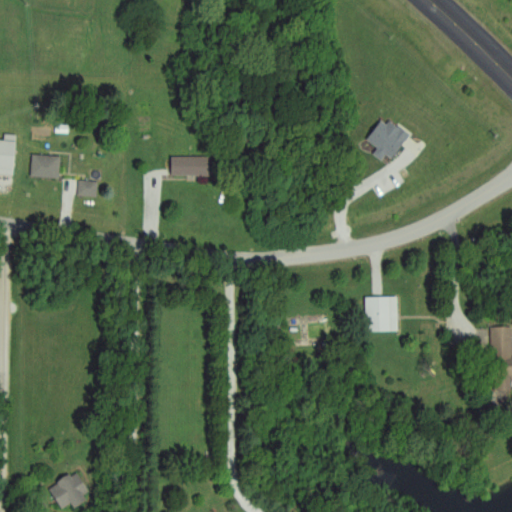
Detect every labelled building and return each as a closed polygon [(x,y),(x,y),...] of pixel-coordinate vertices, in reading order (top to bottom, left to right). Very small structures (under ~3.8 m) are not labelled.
[(34,178),(62,180),(64,158),(35,156),(34,178)] [(174,178),(212,178),(212,159),(174,159),(174,178)] [(81,197),(100,197),(100,182),(81,182),(81,197)] [(401,298),(368,298),(368,333),(401,333),(401,298)] [(511,327),(493,327),(493,392),(511,392),(511,327)] [(66,511),(71,511),(94,495),(77,472),(51,491),(66,511)]
